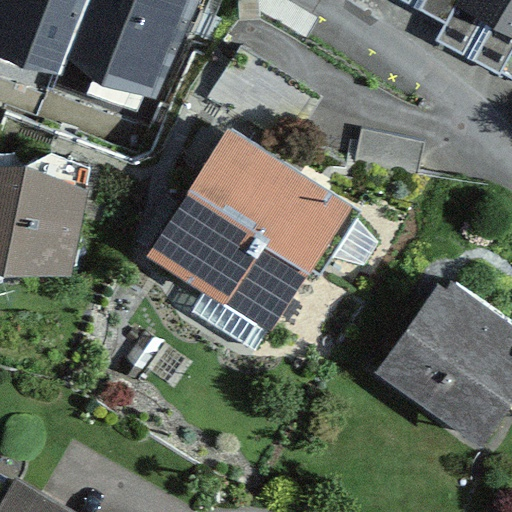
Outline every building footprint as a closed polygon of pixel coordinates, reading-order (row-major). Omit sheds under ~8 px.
[(511,35),(511,0),(450,0),(450,1),(511,35)] [(306,81),(235,35),(199,90),(270,136),(306,81)] [(351,190),(226,111),(145,240),(271,318),(351,190)] [(69,266),(85,177),(30,143),(0,145),(0,258),(3,260),(69,266)] [(511,305),(451,263),(446,270),(438,264),(375,355),(480,428),(504,394),(511,399),(511,305)] [(93,511),(7,464),(0,475),(0,511),(93,511)]
